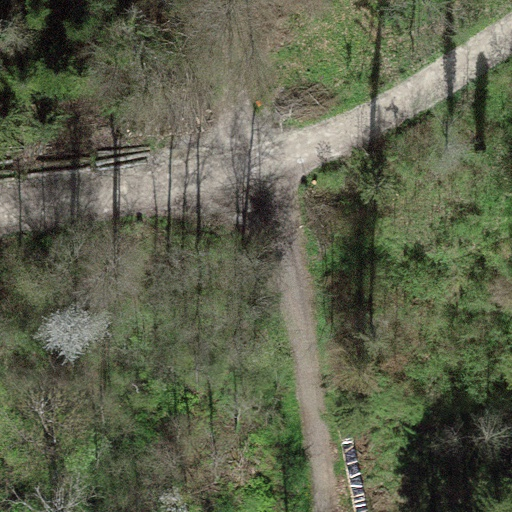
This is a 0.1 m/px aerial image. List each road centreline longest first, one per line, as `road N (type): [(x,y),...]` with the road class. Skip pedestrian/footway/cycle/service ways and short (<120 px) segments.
road 1 (unclassified): [(0,208),(135,190),(294,152),(395,107),(511,35)]
road 2 (track): [(249,167),(303,511)]
